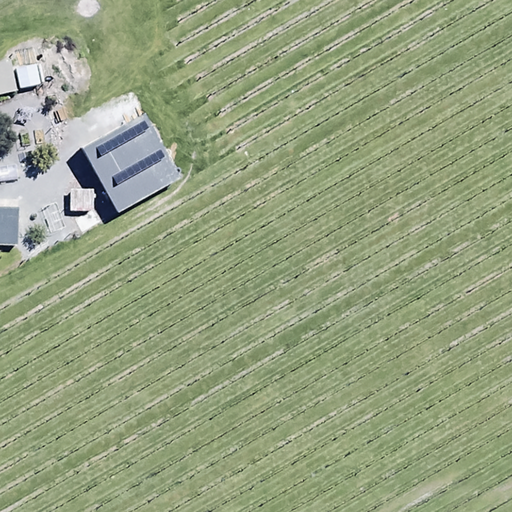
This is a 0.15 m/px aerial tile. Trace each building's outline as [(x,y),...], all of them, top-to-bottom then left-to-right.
[(3,59),(0,60),(0,97),(12,94),(3,59)] [(33,64),(12,70),(17,90),(39,84),(33,64)] [(139,116),(76,153),(113,217),(176,181),(139,116)] [(89,192),(62,191),(62,213),(88,213),(89,192)] [(0,248),(13,248),(14,207),(0,207),(0,248)]
